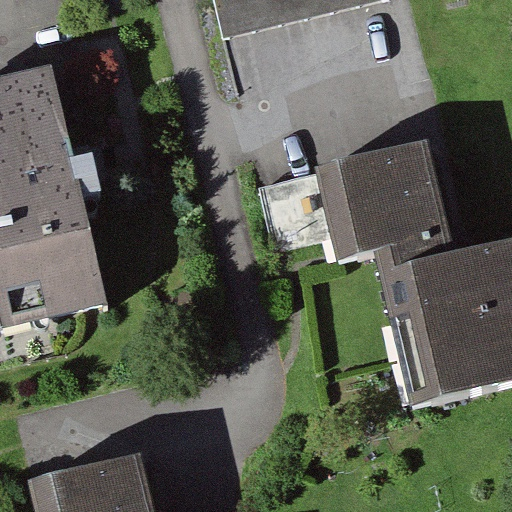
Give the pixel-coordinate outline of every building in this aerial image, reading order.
[(390,0),(212,0),(222,39),(391,2),(390,0)] [(0,84),(0,356),(0,357),(120,322),(46,71),(0,84)] [(424,161),(332,182),(356,285),(393,276),(448,264),(424,161)] [(393,276),(423,411),(511,390),(511,249),(448,264),(393,276)] [(16,490),(21,511),(141,511),(130,463),(16,490)]
